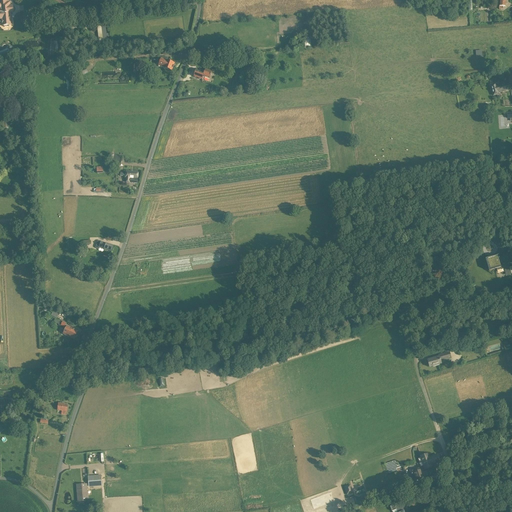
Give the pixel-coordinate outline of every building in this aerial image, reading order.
[(0,0),(0,19),(2,20),(2,26),(3,26),(4,27),(9,27),(10,25),(11,25),(10,13),(13,12),(13,7),(10,7),(9,3),(7,3),(6,0),(0,0)] [(109,49),(105,22),(97,23),(100,50),(109,49)] [(88,32),(87,24),(57,27),(57,35),(88,32)] [(58,55),(58,40),(50,40),(50,55),(58,55)] [(0,56),(1,58),(3,57),(4,57),(5,56),(6,56),(7,55),(9,54),(11,53),(10,51),(11,50),(12,50),(12,49),(13,49),(13,48),(13,47),(12,46),(11,46),(10,45),(10,46),(9,46),(8,46),(8,47),(8,48),(6,49),(5,50),(4,50),(2,51),(0,51),(0,56)] [(157,61),(155,67),(162,70),(163,68),(164,68),(171,71),(174,64),(167,61),(167,58),(162,58),(162,59),(161,59),(160,63),(157,61)] [(85,68),(77,71),(80,77),(88,73),(85,68)] [(205,69),(204,72),(196,70),(194,77),(203,80),(204,76),(210,78),(212,71),(205,69)] [(508,82),(495,85),(495,84),(490,85),(493,96),(498,95),(497,93),(501,92),(510,90),(508,82)] [(120,166),(123,157),(112,154),(110,163),(120,166)] [(126,171),(125,175),(123,175),(124,174),(121,173),(120,176),(123,177),(123,176),(125,176),(125,179),(126,179),(126,182),(129,182),(129,183),(137,183),(138,172),(126,171)] [(96,248),(99,249),(99,248),(105,249),(104,250),(105,251),(107,252),(107,251),(108,250),(111,251),(113,246),(106,243),(106,244),(101,242),(98,241),(97,242),(96,247),(96,248)] [(497,256),(485,259),(485,260),(487,259),(490,269),(496,268),(496,269),(497,270),(504,268),(503,264),(500,265),(498,259),(497,256)] [(77,332),(70,328),(67,326),(63,334),(66,335),(74,339),(77,332)] [(439,357),(430,359),(427,360),(428,364),(427,364),(428,367),(429,367),(441,364),(440,361),(451,358),(449,352),(438,355),(439,357)] [(66,415),(67,412),(68,404),(58,403),(57,410),(62,411),(61,414),(66,415)] [(420,468),(420,467),(410,470),(412,477),(415,476),(416,480),(421,479),(420,477),(423,477),(422,473),(426,471),(425,469),(430,467),(429,466),(431,465),(431,464),(439,462),(437,454),(429,457),(427,454),(420,456),(424,467),(420,468)] [(387,467),(389,473),(402,469),(399,462),(396,463),(396,461),(388,464),(389,467),(387,467)] [(101,476),(88,477),(89,486),(102,485),(101,476)] [(78,501),(78,500),(82,500),(82,501),(88,501),(87,484),(81,485),(81,488),(80,488),(80,487),(77,487),(78,501)] [(350,485),(344,487),(347,495),(353,493),(350,485)] [(395,505),(390,506),(392,511),(396,510),(397,511),(404,511),(403,509),(404,509),(402,505),(401,501),(397,503),(398,505),(395,506),(395,505)]
